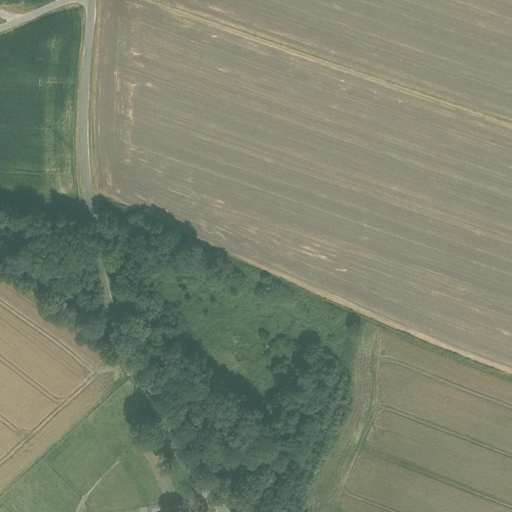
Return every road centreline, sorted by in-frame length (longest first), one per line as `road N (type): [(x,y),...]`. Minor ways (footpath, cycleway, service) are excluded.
road 1 (unclassified): [(225,511),(113,320),(86,135),(91,0)]
road 2 (track): [(511,121),(158,0)]
